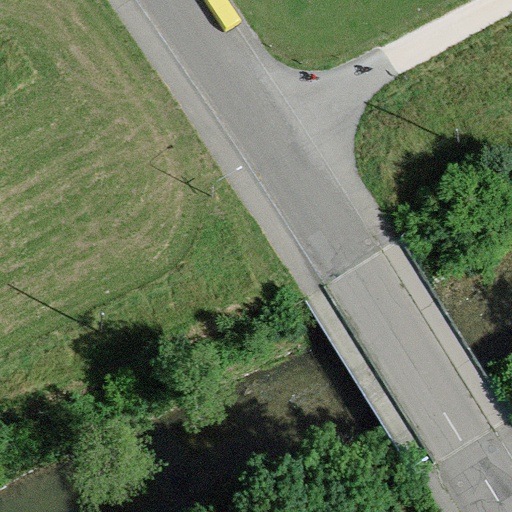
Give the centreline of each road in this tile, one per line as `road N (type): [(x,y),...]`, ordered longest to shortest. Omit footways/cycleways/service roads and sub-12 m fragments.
road 1 (residential): [(348,265),(174,0)]
road 2 (residential): [(348,265),(503,511)]
road 3 (track): [(511,1),(273,141)]
